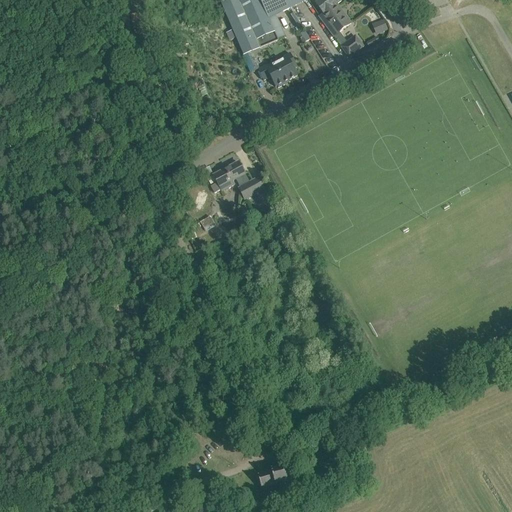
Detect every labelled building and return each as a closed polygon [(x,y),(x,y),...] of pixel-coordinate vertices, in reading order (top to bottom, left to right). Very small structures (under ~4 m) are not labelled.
[(230,0),(221,4),(252,74),(259,71),(261,70),(259,67),(254,69),(248,55),(278,41),(269,18),(275,15),(289,9),(284,0),(230,0)] [(284,0),(289,9),(308,0),(284,0)] [(312,0),(315,3),(323,15),(324,14),(337,4),(337,5),(343,0),(312,0)] [(323,15),(319,18),(328,29),(334,37),(339,33),(351,24),(346,16),(343,12),(337,5),(337,4),(324,14),(323,15)] [(139,14),(131,15),(133,30),(141,29),(139,14)] [(386,32),(382,21),(372,25),(376,36),(386,32)] [(349,58),(363,47),(356,37),(342,48),(349,58)] [(261,70),(259,71),(264,81),(271,77),(276,87),(277,87),(278,89),(284,86),(283,84),(297,77),(294,69),(296,68),(290,55),(285,58),(285,60),(269,68),(268,66),(261,70)] [(239,163),(214,176),(218,183),(211,187),(215,194),(222,190),(222,192),(235,185),(233,181),(237,179),(241,188),(239,189),(245,200),(264,189),(259,178),(249,184),(245,175),(244,173),(245,172),(243,168),(241,168),(239,163)] [(212,219),(202,225),(206,232),(216,226),(212,219)] [(293,470),(292,469),(287,466),(286,465),(271,468),(272,472),(258,476),(261,488),(275,484),(276,488),(291,484),(292,483),(294,477),(294,476),(293,470)]
